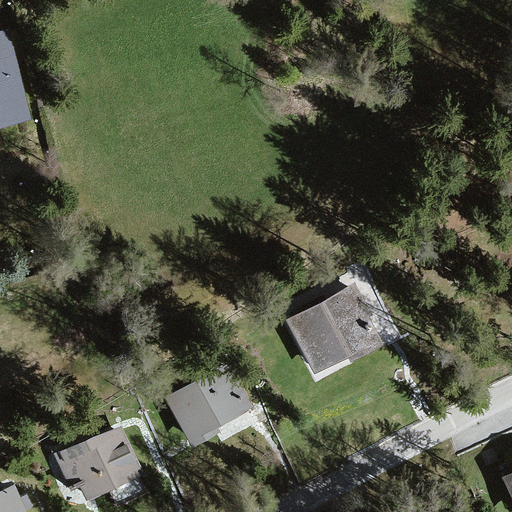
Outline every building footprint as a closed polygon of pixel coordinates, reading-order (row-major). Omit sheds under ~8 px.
[(8,32),(0,33),(0,132),(29,126),(8,32)] [(364,296),(281,314),(307,389),(393,371),(364,296)] [(213,375),(159,404),(184,457),(242,418),(213,375)] [(116,429),(48,465),(77,511),(94,511),(137,472),(116,429)] [(511,511),(511,466),(493,475),(510,511),(511,511)] [(20,511),(8,493),(0,497),(0,511),(20,511)]
